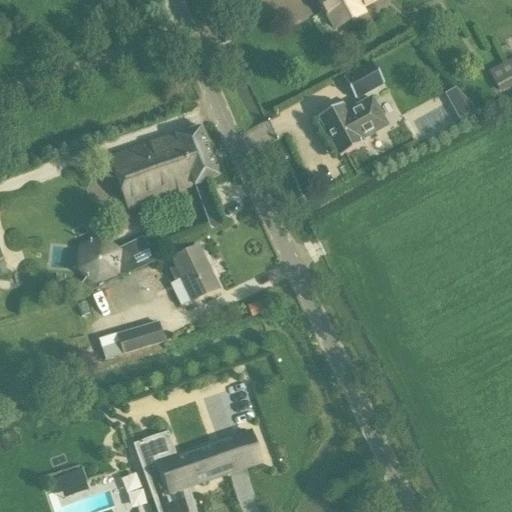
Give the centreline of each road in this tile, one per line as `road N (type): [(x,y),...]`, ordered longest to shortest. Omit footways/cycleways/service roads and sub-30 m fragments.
road 1 (tertiary): [(410,511),(169,0)]
road 2 (track): [(0,93),(183,32)]
